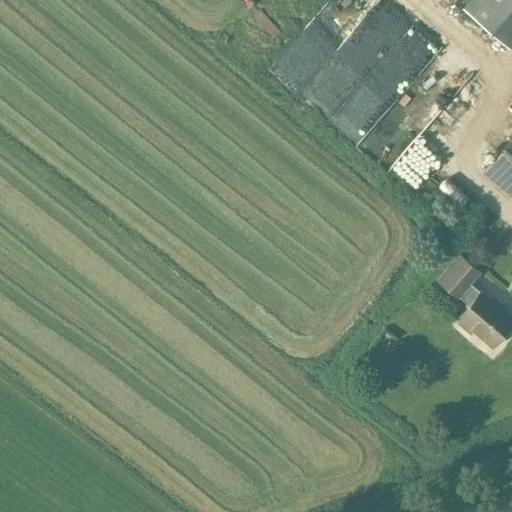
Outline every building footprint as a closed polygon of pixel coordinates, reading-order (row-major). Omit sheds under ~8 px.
[(511,0),(469,0),(462,9),(508,48),(511,43),(511,0)] [(359,145),(438,49),(410,27),(332,123),(359,145)] [(511,137),(483,171),(511,195),(511,137)] [(446,178),(438,188),(463,206),(470,197),(446,178)] [(461,224),(477,205),(469,199),(454,218),(461,224)] [(445,224),(451,217),(443,211),(437,217),(445,224)] [(473,330),(492,346),(511,322),(511,318),(480,291),(480,292),(469,282),(478,271),(459,255),(438,279),(457,296),(458,295),(469,305),(458,317),(460,319),(458,322),(471,333),(473,330)]
